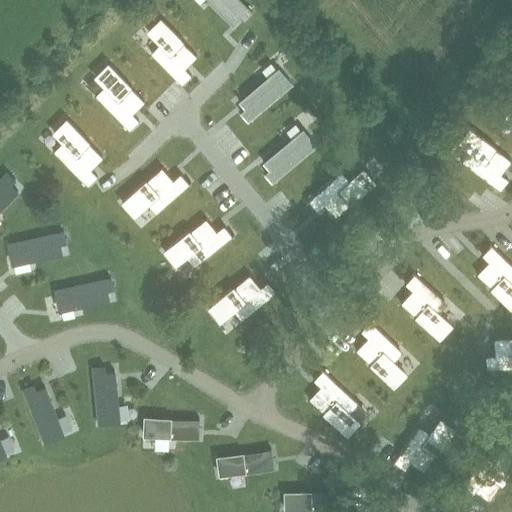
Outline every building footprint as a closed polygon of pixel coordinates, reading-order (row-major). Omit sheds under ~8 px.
[(138,0),(136,0),(102,37),(118,51),(153,13),(138,0)] [(240,0),(213,0),(214,0),(212,2),(233,22),(239,15),(244,20),(252,11),(240,0)] [(160,17),(147,30),(159,42),(164,47),(156,56),(154,54),(153,55),(183,85),(184,84),(182,83),(191,74),(184,67),(197,55),(183,41),(184,40),(184,39),(182,40),(160,17)] [(241,55),(260,72),(290,40),(271,22),(241,55)] [(96,93),(94,94),(130,131),(131,130),(130,128),(139,119),(132,113),(144,100),(131,87),(132,86),(131,85),(130,86),(108,63),(95,75),(104,85),(106,86),(97,95),(96,93)] [(260,82),(239,100),(245,107),(240,111),(248,121),(291,84),(279,69),(269,78),(268,77),(263,80),(265,82),(262,84),(260,82)] [(325,84),(315,92),(327,106),(337,97),(325,84)] [(54,149),(53,150),(89,186),(90,185),(88,184),(97,175),(90,168),(103,156),(89,142),(90,141),(89,140),(88,141),(66,118),(53,131),(62,140),(64,142),(55,150),(54,149)] [(470,126),(459,140),(471,150),(462,160),(499,189),(508,178),(500,172),(511,159),(470,126)] [(19,165),(45,140),(33,128),(7,153),(19,165)] [(284,143),(263,161),(269,168),(264,172),(272,181),(316,145),(304,130),(293,139),(292,138),(288,141),(289,143),(286,145),(284,143)] [(96,165),(109,176),(117,166),(104,155),(96,165)] [(146,179),(122,201),(134,214),(147,203),(152,198),(160,207),(158,208),(159,210),(191,181),(190,180),(188,182),(180,172),(173,179),(161,166),(147,179),(146,178),(145,178),(146,179)] [(337,172),(306,200),(307,201),(308,200),(317,209),(324,203),(335,215),(350,202),(351,203),(352,202),(351,201),(374,179),(362,167),(350,178),(345,183),(336,174),(338,173),(337,172)] [(5,172),(0,177),(0,208),(16,191),(9,185),(13,180),(5,172)] [(479,211),(486,200),(466,187),(459,198),(479,211)] [(84,227),(100,241),(121,219),(105,204),(84,227)] [(189,229),(164,249),(175,264),(185,255),(187,254),(195,263),(193,265),(194,266),(234,234),(233,233),(231,234),(223,224),(216,230),(205,217),(190,229),(189,227),(188,228),(189,229)] [(62,232),(7,244),(11,262),(32,257),(33,260),(61,254),(59,244),(65,243),(62,232)] [(511,276),(511,263),(490,243),(481,253),(488,260),(476,272),(511,307),(511,282),(509,280),(511,276)] [(246,262),(263,268),(268,256),(251,250),(246,262)] [(411,288),(400,301),(439,337),(451,323),(433,307),(442,297),(414,271),(404,282),(411,288)] [(233,286),(208,306),(220,320),(233,309),(238,304),(246,314),(244,315),(245,316),(278,289),(277,288),(275,290),(267,280),(260,286),(249,273),(234,285),(233,284),(232,285),(233,286)] [(109,278),(53,290),(57,308),(79,303),(79,306),(107,300),(105,290),(111,289),(109,278)] [(166,338),(193,308),(174,291),(147,321),(166,338)] [(192,343),(210,317),(198,309),(180,334),(192,343)] [(367,336),(355,349),(369,362),(368,363),(369,364),(370,363),(393,385),(406,372),(393,360),(388,356),(396,347),(398,348),(399,347),(368,318),(368,319),(369,320),(360,330),(367,336)] [(494,354),(485,355),(486,369),(511,366),(511,335),(493,337),(494,354)] [(104,365),(93,366),(98,423),(116,421),(114,399),(117,398),(115,370),(105,371),(104,365)] [(320,385),(308,398),(322,411),(321,412),(322,413),(323,412),(347,434),(359,421),(349,412),(348,410),(356,401),(357,403),(358,402),(321,367),(320,368),(322,369),(313,379),(320,385)] [(33,384),(23,388),(44,441),(61,434),(52,413),(55,412),(45,386),(35,389),(33,384)] [(144,416),(144,434),(167,435),(166,437),(199,438),(199,418),(144,416)] [(416,428),(392,462),(393,463),(394,461),(405,469),(410,461),(424,471),(435,455),(436,456),(437,455),(436,454),(454,427),(440,417),(430,432),(426,437),(416,430),(417,428),(416,428)] [(185,455),(209,470),(214,460),(190,446),(185,455)] [(482,457),(457,491),(458,492),(459,490),(470,497),(475,490),(489,500),(500,484),(502,485),(502,484),(501,483),(511,468),(511,450),(506,446),(495,461),(492,466),(482,459),(483,457),(482,457)] [(272,450),(217,456),(219,473),(242,471),(242,473),(274,469),(272,450)] [(222,482),(204,489),(212,510),(230,503),(222,482)] [(285,491),(285,509),(308,509),(308,511),(340,511),(340,491),(285,491)]
